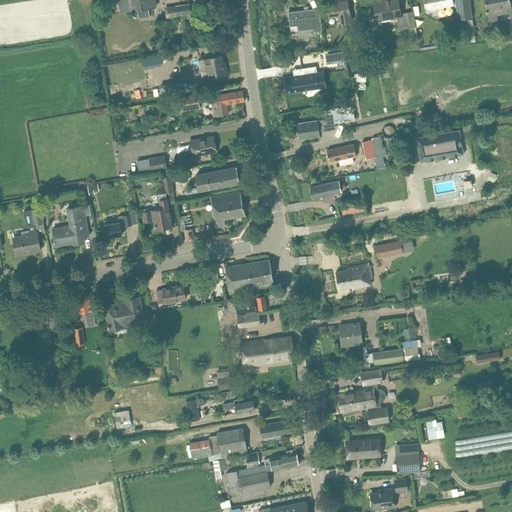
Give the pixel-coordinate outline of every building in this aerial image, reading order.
[(120,0),(123,12),(138,10),(148,8),(154,7),(152,0),(120,0)] [(351,21),(349,10),(347,0),(327,4),(329,14),(329,17),(340,15),(341,22),(351,21)] [(416,25),(415,21),(414,11),(401,13),(398,0),(396,0),(386,2),(385,0),(373,0),(377,19),(397,16),(399,29),(409,27),(411,36),(417,35),(416,26),(416,25)] [(453,5),(452,0),(425,0),(427,9),(453,5)] [(469,0),(456,0),(460,18),(473,16),(469,0)] [(511,11),(511,7),(509,0),(485,0),(486,5),(490,22),(498,20),(497,16),(510,13),(511,22),(511,24),(509,25),(510,33),(511,32),(511,11)] [(174,5),(167,6),(169,17),(176,16),(191,14),(189,3),(174,5)] [(148,8),(138,10),(139,18),(149,16),(148,8)] [(322,31),(321,19),(315,19),(314,9),(288,11),(290,26),(298,26),(298,31),(315,29),(315,32),(322,31)] [(202,79),(187,82),(189,91),(206,88),(205,79),(209,78),(217,77),(227,75),(225,68),(224,68),(223,64),(221,56),(218,56),(218,55),(215,56),(211,57),(205,58),(205,59),(198,60),(199,64),(202,79)] [(159,57),(142,58),(142,67),(160,66),(159,57)] [(299,74),(283,77),(286,94),(318,88),(315,71),(314,65),(298,68),(299,74)] [(226,104),(244,101),(243,91),(215,95),(217,105),(213,106),(214,116),(228,114),(226,104)] [(197,94),(181,96),(183,111),(199,108),(197,94)] [(325,119),(317,120),(297,123),(299,139),(319,136),(320,136),(318,129),(335,127),(334,122),(354,119),(352,106),(324,110),(325,119)] [(459,129),(416,136),(420,161),(463,154),(459,129)] [(216,151),(214,136),(204,138),(191,140),(193,151),(178,153),(180,165),(190,163),(189,156),(216,151)] [(372,139),(361,142),(365,157),(367,156),(367,159),(383,155),(382,147),(381,147),(379,136),(371,138),(372,139)] [(339,160),(340,165),(354,163),(352,157),(356,156),(353,144),(327,150),(329,162),(339,160)] [(167,169),(164,156),(149,158),(151,172),(167,169)] [(240,183),(237,166),(206,172),(196,174),(200,190),(210,188),(210,189),(240,183)] [(173,172),(174,180),(182,178),(192,176),(190,168),(173,172)] [(491,171),(487,178),(493,181),(496,174),(491,171)] [(144,212),(143,212),(144,222),(154,220),(155,226),(156,229),(172,226),(170,216),(168,205),(166,193),(172,192),(169,176),(163,177),(166,192),(156,194),(158,201),(160,200),(162,208),(150,210),(150,209),(149,209),(144,209),(143,211),(144,212)] [(341,191),(339,181),(320,185),(310,187),(313,198),(315,198),(315,200),(320,199),(319,197),(341,191)] [(98,182),(88,184),(90,194),(95,193),(95,191),(99,190),(98,182)] [(350,198),(340,200),(340,201),(341,201),(342,208),(343,214),(345,213),(356,211),(356,215),(366,213),(367,215),(363,190),(362,190),(363,196),(350,198)] [(246,215),(240,191),(211,196),(217,226),(225,224),(224,219),(246,215)] [(71,225),(53,228),(55,242),(56,246),(74,243),(74,244),(84,242),(83,236),(89,235),(87,225),(85,215),(90,214),(88,205),(83,206),(68,208),(71,225)] [(43,223),(40,208),(32,210),(35,224),(43,223)] [(122,235),(120,226),(132,224),(130,214),(124,216),(124,215),(118,216),(118,219),(104,221),(105,224),(107,237),(122,235)] [(40,250),(39,240),(37,230),(29,231),(29,230),(22,231),(22,235),(14,237),(17,254),(18,254),(17,251),(29,249),(30,252),(40,250)] [(411,237),(375,245),(377,258),(414,250),(411,237)] [(273,281),(270,259),(225,267),(229,289),(252,285),(273,281)] [(372,278),(369,263),(348,267),(348,269),(336,272),(340,290),(352,287),(352,289),(371,285),(369,279),(372,278)] [(216,278),(206,280),(208,287),(217,285),(216,278)] [(186,299),(183,285),(163,288),(163,289),(157,290),(159,303),(166,302),(186,299)] [(95,319),(92,302),(89,302),(87,293),(85,294),(85,295),(82,296),(81,294),(77,295),(77,297),(75,297),(78,313),(85,312),(87,321),(95,319)] [(267,309),(265,295),(257,297),(259,310),(267,309)] [(144,323),(141,307),(139,297),(125,300),(126,306),(120,308),(119,304),(105,307),(107,317),(109,330),(144,323)] [(57,299),(39,302),(41,312),(43,326),(51,325),(52,333),(62,331),(61,322),(67,321),(68,324),(74,323),(72,314),(71,311),(66,312),(59,313),(57,299)] [(258,313),(236,317),(238,328),(260,324),(258,313)] [(362,340),(360,322),(347,324),(348,328),(340,329),(341,341),(354,340),(355,344),(362,343),(362,340)] [(372,352),(363,354),(364,366),(370,365),(370,363),(374,363),(374,364),(404,360),(404,362),(420,360),(418,346),(421,346),(420,339),(416,339),(415,327),(401,329),(402,341),(401,341),(402,348),(372,352)] [(74,330),(76,346),(84,345),(82,329),(74,330)] [(292,360),(291,350),(294,350),(291,336),(241,343),(244,366),(292,360)] [(449,336),(442,338),(445,351),(452,350),(449,336)] [(442,345),(433,346),(434,355),(443,354),(442,345)] [(499,351),(475,355),(477,363),(500,359),(499,351)] [(382,402),(384,400),(385,397),(385,395),(384,392),(383,390),(380,389),(378,389),(377,382),(383,380),(381,368),(361,371),(363,384),(367,383),(368,388),(338,394),(342,411),(348,410),(348,413),(360,411),(360,408),(371,406),(371,410),(368,410),(370,423),(390,420),(388,407),(382,408),(381,402),(382,402)] [(235,370),(217,372),(218,378),(219,388),(237,386),(236,376),(235,370)] [(156,385),(130,390),(136,425),(162,420),(156,385)] [(203,398),(186,401),(189,421),(200,419),(197,406),(204,405),(203,398)] [(255,410),(253,398),(243,400),(242,399),(242,398),(234,399),(234,401),(223,404),(224,409),(236,407),(237,413),(245,412),(255,410)] [(130,410),(114,411),(115,427),(131,427),(130,410)] [(299,431),(297,418),(280,421),(260,424),(262,437),(284,434),(284,433),(299,431)] [(441,418),(425,421),(428,439),(444,436),(441,418)] [(248,454),(243,427),(216,432),(217,435),(208,436),(209,438),(189,442),(192,460),(208,457),(209,461),(213,460),(225,458),(248,454)] [(346,441),(348,458),(380,455),(379,438),(346,441)] [(474,439),(456,439),(456,455),(474,455),(474,439)] [(300,464),(297,452),(293,453),(292,449),(286,451),(287,454),(264,459),(265,464),(254,467),(253,464),(260,463),(258,455),(246,457),(248,465),(247,465),(248,468),(227,473),(231,495),(269,487),(269,488),(270,487),(270,486),(267,471),(300,464)] [(418,453),(396,454),(398,473),(420,471),(418,453)] [(229,468),(228,463),(226,463),(225,458),(213,460),(216,479),(222,478),(220,470),(229,468)] [(429,471),(414,473),(414,479),(430,477),(429,471)] [(407,484),(395,485),(396,492),(408,490),(407,484)] [(395,507),(392,488),(383,489),(383,491),(370,493),(373,508),(380,507),(381,509),(395,507)] [(457,488),(440,491),(441,499),(458,496),(457,488)] [(230,500),(221,501),(222,508),(231,506),(230,500)] [(308,511),(307,501),(271,508),(271,507),(259,509),(259,511),(308,511)]
